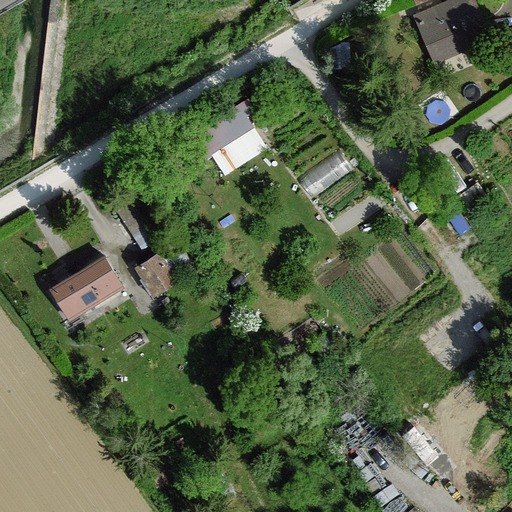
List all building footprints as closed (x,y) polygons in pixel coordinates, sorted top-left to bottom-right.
[(455,0),(453,0),(418,15),(437,60),(490,38),(476,4),(460,12),(455,0)] [(257,109),(251,98),(189,134),(204,158),(256,128),(248,115),(257,109)] [(145,195),(122,210),(146,247),(169,232),(145,195)] [(106,255),(53,287),(71,318),(124,286),(106,255)] [(162,255),(139,269),(155,296),(179,282),(162,255)] [(313,362),(301,347),(285,359),(297,375),(313,362)]
